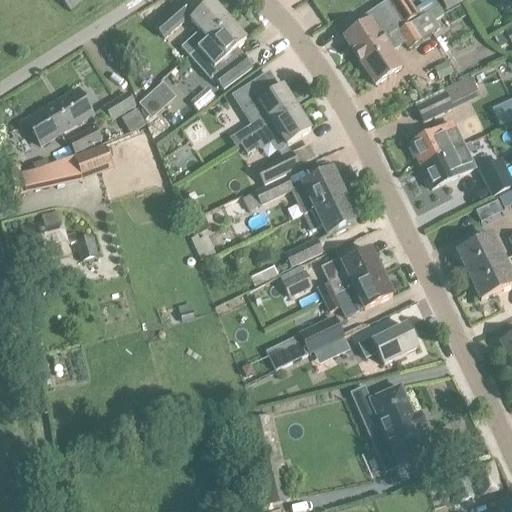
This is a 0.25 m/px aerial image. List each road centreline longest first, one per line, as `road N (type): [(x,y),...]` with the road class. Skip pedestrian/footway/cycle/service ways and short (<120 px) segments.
road 1 (residential): [(511,454),(343,109),(261,0)]
road 2 (residential): [(0,89),(139,0)]
